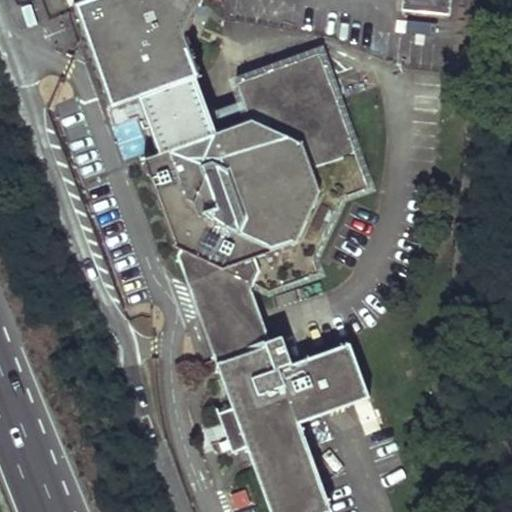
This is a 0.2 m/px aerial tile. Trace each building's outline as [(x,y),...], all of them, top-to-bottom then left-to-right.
[(78,0),(69,3),(108,109),(137,99),(157,153),(140,158),(171,246),(244,280),(267,291),(315,272),(310,258),(336,199),(366,188),(333,99),(316,52),(231,83),(245,121),(211,133),(191,78),(196,76),(180,32),(194,0),(78,0)] [(452,0),(402,0),(401,14),(451,18),(452,0)] [(139,124),(116,130),(124,159),(147,152),(139,124)] [(259,318),(244,280),(171,246),(199,321),(215,364),(263,347),(261,342),(267,340),(259,318)] [(261,342),(263,347),(215,364),(231,405),(214,413),(228,452),(244,445),(269,511),(327,511),(331,511),(297,423),(363,398),(346,343),(290,364),(279,336),(267,340),(261,342)]
